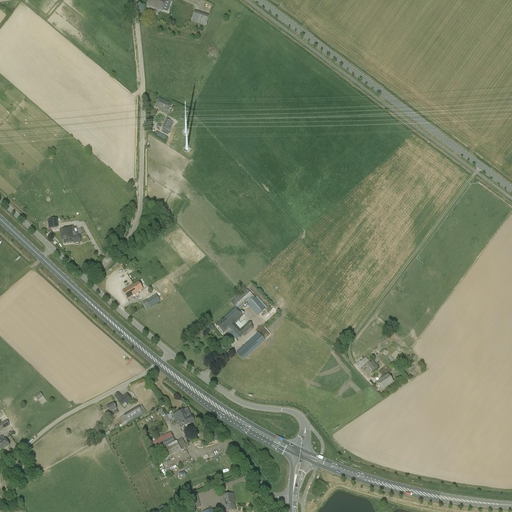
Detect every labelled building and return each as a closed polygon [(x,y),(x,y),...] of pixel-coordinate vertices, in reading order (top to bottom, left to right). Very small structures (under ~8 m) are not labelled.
[(149,0),(148,6),(156,9),(163,11),(166,1),(166,0),(149,0)] [(191,21),(206,26),(209,16),(194,11),(191,21)] [(172,105),(159,99),(155,108),(168,114),(172,105)] [(161,129),(169,133),(173,124),(165,120),(161,129)] [(47,221),(44,221),(44,230),(48,229),(48,230),(58,229),(57,219),(47,221)] [(79,236),(77,236),(77,232),(76,232),(76,228),(62,230),(64,245),(80,243),(79,236)] [(119,262),(125,269),(127,267),(121,260),(119,262)] [(122,291),(128,300),(139,293),(138,293),(143,290),(138,282),(134,285),(133,285),(122,291)] [(231,303),(236,308),(216,326),(223,334),(229,328),(232,332),(232,331),(239,339),(253,327),(249,322),(248,322),(246,319),(237,327),(234,323),(243,316),(239,312),(243,309),(247,305),(257,316),(265,309),(254,297),(253,297),(246,289),(235,299),(231,303)] [(146,311),(160,302),(156,295),(141,304),(146,311)] [(237,353),(243,360),(265,340),(258,333),(237,353)] [(365,358),(361,362),(360,361),(357,364),(360,368),(363,365),(368,361),(365,358)] [(378,368),(372,361),(367,366),(373,372),(378,368)] [(381,391),(393,383),(388,375),(376,383),(381,391)] [(39,392),(34,397),(38,401),(43,397),(39,392)] [(122,407),(124,408),(132,400),(126,394),(122,397),(118,393),(114,397),(118,401),(118,402),(122,407)] [(118,413),(117,410),(113,404),(106,408),(109,414),(110,414),(112,417),(118,413)] [(120,427),(123,426),(143,415),(139,407),(124,415),(124,416),(119,418),(123,424),(119,426),(120,427)] [(187,409),(175,414),(173,415),(172,413),(167,415),(170,420),(172,419),(171,416),(173,415),(176,423),(191,416),(187,409)] [(192,416),(191,416),(176,423),(177,423),(178,422),(181,428),(191,423),(193,429),(197,427),(192,416)] [(6,421),(0,424),(0,431),(9,425),(6,421)] [(0,437),(0,452),(1,451),(1,452),(9,446),(4,439),(3,437),(0,437)] [(164,448),(161,449),(158,451),(162,461),(181,451),(181,450),(186,447),(182,439),(177,442),(176,441),(170,445),(169,443),(166,444),(163,446),(164,448)] [(191,495),(194,509),(201,507),(197,494),(191,495)] [(222,498),(223,502),(223,503),(221,504),(222,511),(228,511),(229,511),(235,511),(234,501),(233,496),(222,498)]
